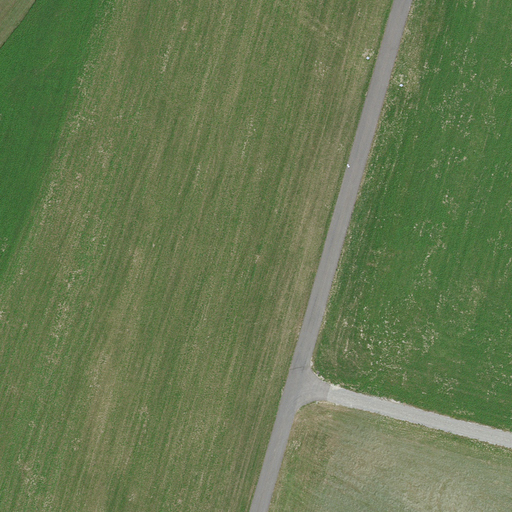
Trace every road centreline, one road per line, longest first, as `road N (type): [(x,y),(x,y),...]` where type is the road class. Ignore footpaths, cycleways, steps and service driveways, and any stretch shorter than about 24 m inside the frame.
road 1 (track): [(257,511),(401,0)]
road 2 (track): [(293,383),(511,445)]
